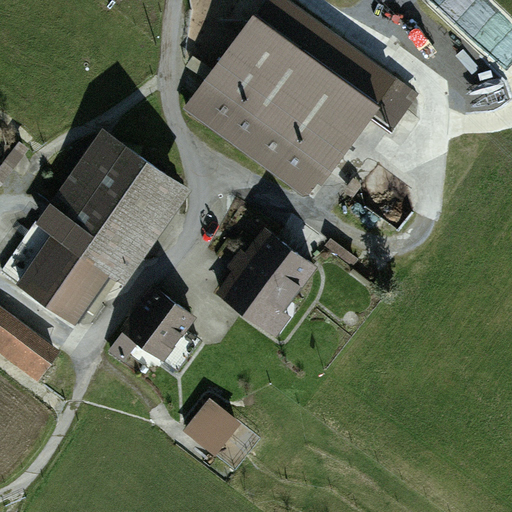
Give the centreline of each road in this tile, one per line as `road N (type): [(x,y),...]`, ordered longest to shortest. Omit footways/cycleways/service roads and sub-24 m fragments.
road 1 (track): [(200,171),(195,217),(178,254),(101,332),(49,449),(16,490)]
road 2 (track): [(200,171),(168,87),(175,0)]
